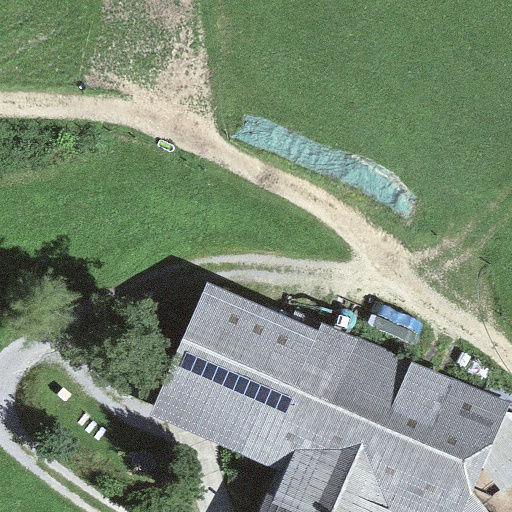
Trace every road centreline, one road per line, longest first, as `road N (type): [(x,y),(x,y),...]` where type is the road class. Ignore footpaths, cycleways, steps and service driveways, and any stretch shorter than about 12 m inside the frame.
road 1 (track): [(0,105),(109,110),(207,144),(345,211),(381,260),(386,283),(316,269),(195,269),(112,299),(18,351),(0,375)]
road 2 (track): [(0,412),(11,437),(113,511)]
road 3 (track): [(386,283),(511,357)]
